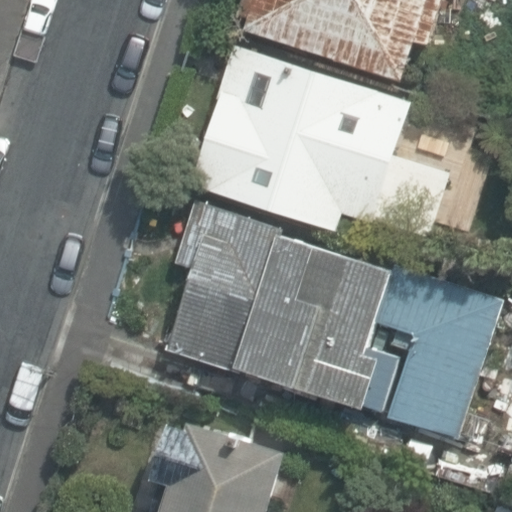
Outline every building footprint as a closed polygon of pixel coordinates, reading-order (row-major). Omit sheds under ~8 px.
[(248,0),(240,26),(406,80),(419,43),(431,47),(446,0),(248,0)] [(345,212),(433,239),(455,169),(404,154),(419,104),(239,48),(196,188),(339,232),(345,212)] [(394,413),(463,436),(508,300),(397,263),(394,271),(287,235),(289,230),(200,201),(180,261),(199,268),(173,348),(246,372),(247,367),(369,407),(386,357),(372,352),(382,321),(401,327),(397,341),(416,347),(394,413)] [(273,511),(292,452),(195,422),(192,430),(175,424),(159,478),(176,483),(166,511),(273,511)] [(424,472),(434,445),(409,437),(400,464),(424,472)]
